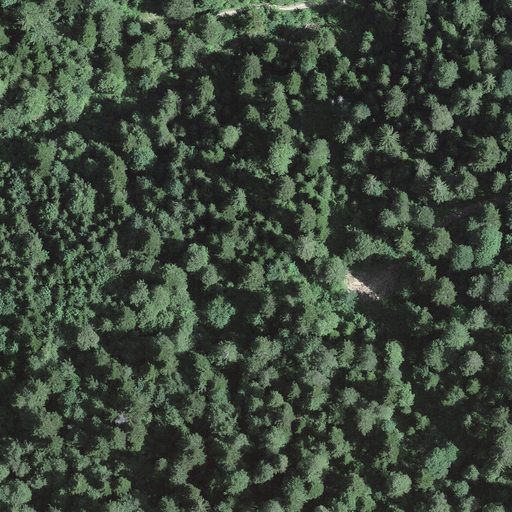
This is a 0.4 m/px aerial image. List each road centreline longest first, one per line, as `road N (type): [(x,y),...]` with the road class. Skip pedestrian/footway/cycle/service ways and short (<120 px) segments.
road 1 (track): [(511,195),(419,245),(384,282),(221,309),(0,412)]
road 2 (track): [(336,0),(229,24),(141,14)]
